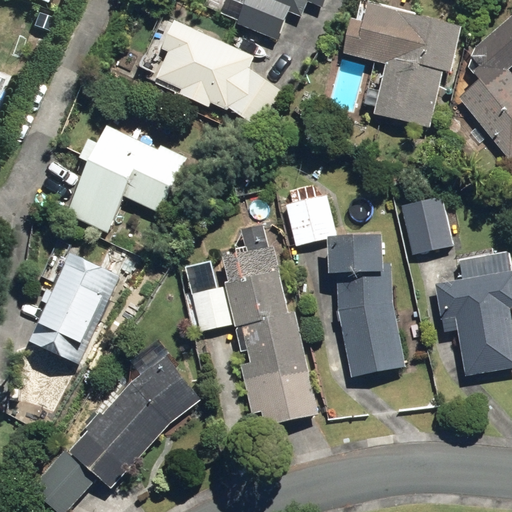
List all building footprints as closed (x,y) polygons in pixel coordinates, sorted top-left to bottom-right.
[(224,0),(219,14),(278,35),(286,11),(307,19),(311,8),(324,12),(328,0),(224,0)] [(460,25),(368,2),(363,22),(351,19),(343,53),(389,64),(376,112),(429,126),(443,69),(449,71),(460,25)] [(164,79),(259,123),(285,67),(187,22),(175,16),(161,46),(176,53),(164,79)] [(511,76),(506,69),(511,64),(511,17),(465,56),(483,77),(459,96),(510,159),(511,157),(511,76)] [(112,122),(72,213),(114,231),(129,197),(163,212),(188,155),(112,122)] [(292,204),(299,241),(341,234),(334,196),(292,204)] [(409,201),(413,252),(455,249),(450,198),(409,201)] [(334,315),(344,374),(409,368),(392,304),(382,233),(322,238),(324,269),(338,269),(338,275),(334,315)] [(266,430),(319,416),(277,248),(235,258),(218,262),(191,266),(202,335),(240,329),(266,430)] [(68,261),(28,341),(78,367),(119,286),(68,261)] [(441,331),(457,329),(464,377),(511,369),(511,332),(508,307),(511,306),(511,272),(434,283),(441,331)] [(198,397),(166,361),(130,391),(33,494),(51,511),(77,511),(164,423),(198,397)]
